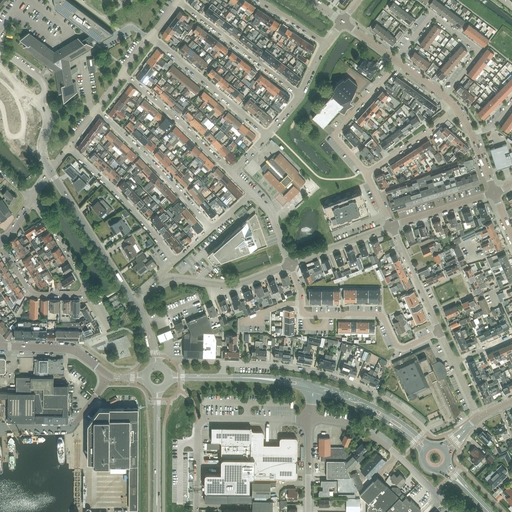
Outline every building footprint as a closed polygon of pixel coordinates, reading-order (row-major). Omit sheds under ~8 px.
[(86,41),(88,42),(95,38),(99,42),(113,33),(68,0),(53,0),(55,8),(58,11),(90,35),(81,40),(84,42),(86,41)] [(197,0),(198,0),(197,0),(187,0),(198,8),(199,6),(197,4),(199,1),(197,0)] [(250,3),(245,0),(244,0),(241,5),(246,9),(250,3)] [(388,7),(394,11),(398,6),(394,2),(395,0),(390,0),(388,2),(391,4),(388,7)] [(431,0),(429,4),(434,8),(439,2),(436,0),(431,0)] [(434,8),(439,12),(444,6),(439,2),(434,8)] [(209,7),(204,12),(209,16),(214,11),(216,7),(212,3),(209,7)] [(250,3),(246,9),(245,11),(250,14),(252,12),(255,6),(250,3)] [(444,6),(439,12),(444,16),(449,9),(450,8),(445,4),(444,6)] [(401,8),(398,5),(398,6),(394,11),(399,15),(403,9),(404,8),(402,6),(401,8)] [(214,11),(209,16),(215,20),(219,15),(221,13),(222,11),(218,9),(216,7),(214,11)] [(256,17),(253,23),(255,24),(263,12),(258,8),(253,15),(256,17)] [(403,9),(399,15),(404,19),(408,14),(403,9)] [(449,9),(444,16),(449,20),(454,13),(449,9)] [(222,17),(219,15),(215,20),(221,25),(231,12),(228,10),(222,17)] [(177,13),(176,15),(177,15),(176,16),(182,20),(184,18),(187,20),(189,18),(186,16),(180,11),(178,13),(177,13)] [(226,29),(227,29),(231,24),(228,22),(234,14),(231,12),(225,19),(221,25),(223,27),(223,28),(225,30),(226,29)] [(263,12),(255,24),(257,26),(261,20),(264,22),(268,15),(263,12)] [(454,13),(449,20),(454,24),(459,17),(454,13)] [(413,17),(408,14),(404,19),(409,23),(413,17)] [(263,29),(263,30),(266,31),(274,19),(268,15),(264,22),(267,24),(265,27),(263,29)] [(173,20),(172,21),(179,25),(181,23),(185,26),(187,24),(182,20),(176,16),(174,18),(174,17),(172,20),(173,20)] [(459,17),(454,24),(459,28),(464,21),(459,17)] [(233,21),(231,24),(227,29),(232,34),(236,28),(238,26),(242,20),(240,18),(236,24),(233,21)] [(274,19),(266,31),(268,33),(272,27),(275,29),(279,23),(274,19)] [(170,23),(169,25),(179,33),(180,34),(182,32),(181,31),(179,30),(179,29),(177,28),(179,25),(172,21),(171,21),(170,23)] [(372,29),(377,33),(381,27),(376,23),(372,29)] [(281,38),(287,28),(282,24),(277,31),(281,33),(279,36),(281,38)] [(437,34),(439,35),(440,33),(439,32),(441,29),(435,24),(431,29),(437,34)] [(468,24),(463,31),(469,34),(473,28),(468,24)] [(179,33),(169,25),(165,30),(171,35),(173,32),(178,36),(179,33)] [(194,40),(202,29),(198,25),(193,32),(195,34),(192,38),(194,40)] [(381,27),(377,33),(382,37),(386,31),(381,27)] [(236,28),(232,34),(237,38),(242,31),(239,29),(238,29),(236,28)] [(287,28),(281,38),(279,40),(281,42),(283,39),(285,36),(288,38),(292,31),(287,28)] [(473,28),(469,34),(474,38),(478,32),(473,28)] [(202,29),(194,40),(196,41),(198,39),(199,39),(201,36),(203,38),(207,33),(202,29)] [(427,34),(434,39),(434,38),(437,34),(431,29),(427,34)] [(171,35),(165,30),(161,35),(172,43),(173,41),(169,38),(171,35)] [(394,37),(391,35),(387,41),(392,45),(396,39),(397,40),(403,33),(400,30),(394,37)] [(292,31),(288,38),(291,40),(287,45),(289,47),(298,35),(292,31)] [(382,37),(387,41),(391,35),(386,31),(382,37)] [(244,44),(251,35),(252,34),(249,32),(246,37),(243,35),(239,40),(240,40),(239,41),(242,43),(242,42),(244,44)] [(474,38),(479,42),(484,36),(478,32),(474,38)] [(20,38),(26,42),(28,44),(23,47),(53,68),(56,71),(56,74),(57,77),(59,94),(63,91),(64,100),(77,92),(75,82),(72,82),(72,81),(69,63),(69,60),(93,46),(88,42),(86,41),(84,42),(81,40),(78,38),(60,48),(54,52),(51,49),(29,33),(20,38)] [(207,33),(203,38),(206,40),(202,46),(204,47),(212,36),(207,33)] [(434,39),(427,34),(423,39),(430,44),(434,39)] [(251,35),(244,44),(249,47),(253,43),(250,41),(253,37),(251,35)] [(298,35),(289,47),(292,49),(295,43),(299,45),(303,38),(298,35)] [(212,36),(204,47),(203,48),(206,50),(211,44),(213,46),(218,40),(212,36)] [(484,36),(479,42),(484,46),(489,40),(484,36)] [(297,54),(295,57),(298,58),(300,54),(308,42),(303,38),(299,45),(297,48),(300,50),(298,53),(297,54)] [(261,43),(254,51),(256,53),(256,54),(259,56),(263,50),(261,48),(267,41),(264,39),(262,41),(261,43)] [(419,44),(428,50),(430,48),(428,46),(430,44),(423,39),(419,44)] [(183,46),(179,50),(184,54),(190,47),(193,44),(194,42),(192,40),(188,46),(185,43),(184,45),(183,46)] [(216,48),(212,53),(212,54),(214,55),(223,44),(218,40),(213,46),(216,48)] [(250,48),(249,48),(252,50),(252,49),(254,51),(261,43),(258,41),(256,45),(253,43),(249,47),(250,48)] [(300,54),(298,58),(305,62),(307,59),(302,56),(306,50),(310,52),(314,46),(308,42),(300,54)] [(214,55),(216,57),(218,54),(219,54),(221,52),(224,54),(225,55),(228,51),(227,50),(228,48),(223,44),(214,55)] [(461,46),(457,50),(463,55),(467,51),(461,46)] [(190,47),(184,54),(188,58),(194,51),(190,48),(190,47)] [(265,49),(260,56),(266,60),(271,54),(272,51),(270,50),(270,51),(266,48),(265,49)] [(266,60),(271,64),(276,58),(278,55),(275,53),(278,50),(277,49),(275,48),(272,51),(271,54),(266,60)] [(487,48),(483,54),(490,58),(494,53),(487,48)] [(157,49),(152,56),(164,65),(166,62),(160,58),(163,53),(157,49)] [(453,55),(458,60),(459,60),(463,56),(463,55),(457,50),(453,55)] [(199,55),(194,51),(188,58),(193,62),(199,55)] [(230,58),(225,63),(226,64),(229,66),(231,63),(237,55),(235,53),(233,51),(233,52),(232,51),(228,56),(230,58)] [(410,58),(415,62),(420,55),(419,55),(420,54),(418,52),(417,53),(414,51),(410,58)] [(203,59),(198,66),(202,70),(208,63),(206,62),(209,58),(211,56),(208,54),(203,59)] [(490,58),(483,54),(479,59),(486,63),(490,58)] [(203,59),(199,55),(193,62),(198,66),(203,59)] [(237,55),(231,63),(234,65),(232,67),(234,69),(242,59),(240,58),(241,57),(238,55),(237,55)] [(271,64),(276,68),(285,57),(284,55),(283,55),(281,58),(281,57),(279,60),(276,58),(271,64)] [(420,55),(415,61),(420,65),(425,59),(420,55)] [(449,60),(448,60),(454,65),(458,60),(453,55),(449,60)] [(147,63),(153,68),(156,63),(158,64),(162,67),(164,65),(152,56),(149,60),(148,59),(146,62),(147,63)] [(285,57),(276,68),(281,72),(286,66),(284,64),(286,60),(288,58),(287,58),(285,57)] [(89,72),(95,71),(94,61),(94,58),(91,58),(87,59),(89,72)] [(365,58),(359,67),(363,70),(362,71),(363,71),(367,74),(366,75),(370,78),(376,70),(373,68),(375,65),(376,64),(373,61),(372,63),(365,58)] [(247,63),(242,59),(234,69),(235,70),(236,70),(238,68),(239,69),(241,66),(243,68),(247,63)] [(430,63),(425,59),(420,65),(425,69),(430,63)] [(479,59),(476,63),(482,68),(486,63),(479,59)] [(444,64),(450,70),(450,69),(454,65),(448,60),(444,64)] [(144,66),(141,70),(150,77),(155,70),(153,68),(147,63),(146,62),(143,66),(144,66)] [(247,63),(243,68),(246,70),(244,72),(244,73),(242,75),(244,77),(252,67),(247,63)] [(287,76),(294,67),(288,63),(286,66),(281,72),(287,76)] [(482,68),(476,63),(472,69),(478,73),(482,68)] [(298,66),(296,64),(294,67),(287,76),(292,80),(293,79),(297,83),(301,77),(297,74),(296,74),(299,70),(297,69),(298,66)] [(442,79),(446,74),(440,69),(435,64),(433,66),(438,71),(436,74),(439,77),(438,78),(440,80),(441,79),(442,79)] [(444,64),(440,69),(446,74),(450,70),(444,64)] [(172,65),(167,71),(173,75),(172,77),(173,78),(179,71),(172,65)] [(207,73),(212,77),(220,68),(219,66),(215,71),(212,68),(207,73)] [(252,67),(244,77),(246,78),(248,75),(251,78),(257,71),(252,67)] [(212,77),(217,82),(222,76),(219,74),(221,73),(220,72),(222,69),(220,68),(212,77)] [(468,74),(467,75),(473,80),(475,78),(477,79),(480,75),(478,74),(478,73),(472,69),(468,74)] [(150,77),(141,70),(136,78),(142,82),(145,84),(150,77)] [(177,79),(182,83),(186,77),(179,71),(173,78),(175,80),(176,81),(177,79)] [(217,82),(221,85),(230,76),(228,74),(224,78),(222,76),(217,82)] [(233,76),(231,74),(230,76),(221,85),(225,89),(230,83),(228,82),(233,76)] [(257,89),(266,78),(260,74),(256,80),(259,82),(257,85),(255,87),(257,89)] [(393,91),(401,80),(399,78),(399,77),(397,76),(396,76),(393,81),(395,83),(392,87),(388,83),(386,86),(388,87),(393,91)] [(194,83),(186,77),(182,83),(189,88),(194,83)] [(334,91),(332,95),(312,117),(323,127),(324,128),(326,125),(326,124),(338,111),(344,114),(355,92),(354,92),(357,85),(348,77),(344,80),(343,79),(336,83),(333,90),(334,91)] [(257,89),(255,92),(257,94),(263,86),(266,88),(270,81),(266,78),(257,89)] [(460,85),(455,91),(460,95),(465,89),(470,84),(472,81),(470,79),(468,82),(468,81),(463,87),(460,85)] [(391,93),(391,94),(395,96),(398,91),(398,90),(400,87),(403,88),(406,84),(401,80),(393,91),(391,93)] [(225,89),(230,93),(238,83),(236,81),(233,86),(230,83),(225,89)] [(266,92),(264,95),(265,95),(267,96),(275,85),(270,81),(266,88),(268,89),(266,92),(267,92),(266,92)] [(159,95),(169,83),(167,82),(163,87),(162,88),(157,84),(152,89),(159,95)] [(465,89),(460,95),(464,99),(471,91),(474,88),(474,89),(477,85),(474,82),(469,88),(470,89),(467,91),(465,89)] [(169,83),(159,95),(166,101),(170,96),(165,91),(167,90),(168,91),(172,86),(169,83)] [(194,83),(189,88),(196,94),(201,89),(194,83)] [(230,93),(235,97),(239,91),(237,89),(240,85),(238,83),(230,93)] [(403,88),(402,90),(402,91),(403,94),(402,96),(404,97),(404,98),(405,97),(406,95),(412,87),(406,84),(403,88)] [(130,85),(125,92),(131,97),(132,98),(134,96),(132,95),(136,89),(130,85)] [(266,97),(264,100),(266,101),(268,98),(269,98),(269,97),(271,95),(273,97),(275,95),(280,89),(275,85),(267,96),(266,97)] [(504,86),(500,90),(506,96),(510,91),(504,86)] [(243,87),(239,91),(235,97),(239,101),(244,95),(242,93),(245,89),(243,87)] [(414,89),(412,87),(406,95),(408,97),(410,94),(413,96),(417,91),(416,91),(417,90),(415,88),(414,89)] [(276,99),(274,101),(277,103),(277,102),(280,99),(285,92),(280,89),(275,95),(277,97),(276,99)] [(498,92),(495,95),(501,100),(506,96),(500,90),(498,92)] [(201,106),(202,107),(204,105),(206,103),(211,97),(204,91),(199,97),(204,102),(201,106)] [(383,91),(378,96),(389,105),(391,103),(386,99),(388,96),(383,91)] [(417,92),(417,91),(413,96),(416,98),(414,101),(416,102),(422,95),(419,93),(420,92),(418,91),(417,92)] [(476,96),(471,91),(464,99),(469,104),(476,96)] [(125,92),(119,99),(125,104),(128,100),(130,102),(131,101),(132,102),(134,99),(132,98),(131,97),(125,92)] [(277,103),(276,104),(280,107),(284,102),(285,102),(290,96),(285,92),(280,99),(277,102),(277,103)] [(181,97),(173,107),(177,111),(178,113),(179,112),(180,113),(184,107),(181,105),(186,99),(182,95),(180,97),(181,97)] [(422,95),(416,102),(421,106),(423,103),(427,99),(426,98),(427,98),(425,96),(424,97),(422,95)] [(501,100),(495,95),(491,99),(497,105),(501,100)] [(176,100),(170,96),(166,101),(173,107),(181,97),(180,97),(179,96),(176,100)] [(378,96),(374,101),(382,108),(384,105),(387,108),(389,106),(389,105),(378,96)] [(204,105),(202,107),(203,107),(204,108),(204,109),(205,109),(206,107),(208,105),(209,106),(212,109),(217,103),(211,97),(206,103),(204,105)] [(254,102),(254,103),(255,101),(251,98),(250,98),(248,100),(246,102),(244,105),(248,109),(254,102)] [(125,104),(119,99),(114,107),(120,111),(122,112),(124,114),(126,112),(122,108),(125,104)] [(427,99),(423,103),(426,106),(424,109),(426,110),(432,102),(427,99)] [(486,104),(492,109),(497,105),(491,99),(486,104)] [(147,111),(151,106),(144,100),(140,105),(144,109),(143,111),(144,112),(145,113),(147,111)] [(379,106),(374,101),(373,101),(373,100),(370,103),(371,103),(369,105),(375,110),(379,106)] [(260,104),(259,106),(253,113),(257,117),(263,110),(261,109),(261,107),(265,103),(263,101),(262,103),(261,104),(260,104)] [(254,102),(248,109),(253,113),(259,106),(254,103),(254,102)] [(432,102),(427,109),(422,115),(428,119),(434,111),(437,106),(437,105),(435,103),(435,104),(432,102)] [(209,114),(207,116),(209,118),(211,116),(213,114),(215,111),(219,115),(220,115),(225,109),(218,103),(217,103),(212,109),(211,111),(209,113),(209,114)] [(488,114),(482,108),(477,103),(474,105),(480,110),(478,113),(480,115),(479,116),(482,119),(483,118),(488,114)] [(276,104),(273,107),(279,113),(282,109),(280,107),(276,104)] [(486,104),(482,108),(488,114),(492,109),(486,104)] [(375,110),(369,105),(365,110),(371,115),(375,110)] [(149,113),(153,117),(158,112),(151,106),(147,111),(145,113),(143,115),(142,117),(140,119),(142,120),(149,113)] [(125,115),(124,114),(122,112),(120,111),(114,107),(109,114),(115,118),(116,118),(117,116),(117,114),(122,118),(125,115)] [(263,110),(257,117),(262,121),(271,110),(272,109),(270,107),(266,112),(263,110)] [(271,110),(262,121),(267,125),(269,122),(270,123),(273,120),(271,119),(272,118),(270,116),(271,114),(274,110),(272,109),(271,110)] [(198,113),(196,111),(194,114),(194,113),(192,115),(188,110),(183,115),(189,122),(198,113)] [(362,113),(361,115),(372,125),(374,123),(368,118),(371,115),(365,110),(365,111),(364,110),(362,112),(362,113)] [(200,111),(198,113),(189,122),(196,128),(201,123),(197,119),(202,113),(200,111)] [(410,121),(414,126),(420,122),(412,111),(409,113),(413,117),(412,118),(413,118),(410,121)] [(158,112),(153,117),(156,119),(155,120),(157,122),(158,123),(156,125),(157,127),(165,118),(158,112)] [(226,120),(220,128),(223,131),(230,124),(235,118),(228,112),(223,118),(226,120)] [(372,125),(361,115),(359,117),(358,116),(356,119),(357,119),(356,120),(362,125),(364,122),(370,127),(372,126),(372,125)] [(399,116),(396,118),(402,125),(399,127),(400,128),(405,134),(408,132),(407,131),(409,130),(401,118),(399,116)] [(165,117),(165,118),(157,127),(155,129),(153,132),(156,135),(162,127),(166,131),(167,129),(167,130),(169,127),(170,127),(172,125),(172,124),(172,123),(172,122),(170,121),(165,117)] [(206,117),(201,123),(196,128),(202,134),(207,129),(203,125),(208,119),(206,117)] [(402,117),(401,118),(409,130),(411,128),(412,129),(414,127),(414,126),(410,121),(407,123),(406,122),(406,121),(404,117),(402,117)] [(97,121),(96,123),(106,131),(108,128),(107,127),(106,126),(106,127),(103,125),(105,122),(99,118),(99,119),(98,118),(97,120),(97,121)] [(230,124),(223,131),(224,131),(226,133),(230,129),(233,126),(237,130),(242,124),(235,118),(230,124)] [(130,121),(124,127),(131,133),(140,124),(141,123),(139,120),(134,125),(130,121)] [(511,126),(505,122),(501,127),(507,132),(511,126)] [(106,131),(96,123),(92,128),(98,132),(100,129),(105,133),(106,131)] [(359,131),(361,129),(355,123),(353,125),(356,128),(353,131),(350,129),(346,133),(345,132),(343,134),(346,138),(347,137),(349,140),(359,131)] [(140,124),(131,133),(138,139),(143,134),(139,130),(140,128),(139,128),(141,125),(140,124)] [(242,124),(237,130),(241,133),(235,141),(237,143),(240,140),(249,130),(242,124)] [(393,124),(391,126),(399,137),(404,133),(400,128),(397,130),(395,127),(393,124)] [(399,137),(391,126),(390,125),(388,127),(390,130),(391,130),(393,133),(390,135),(394,141),(399,137)] [(168,139),(172,143),(182,133),(175,127),(167,135),(169,138),(168,139)] [(433,137),(430,139),(433,144),(435,147),(435,148),(438,145),(441,142),(443,139),(446,136),(450,131),(446,127),(444,129),(441,127),(439,129),(435,133),(433,135),(436,137),(435,138),(436,138),(437,139),(437,140),(438,139),(438,140),(436,142),(435,142),(434,140),(433,137)] [(90,130),(88,133),(99,140),(101,138),(96,134),(98,132),(92,128),(91,128),(89,130),(90,130)] [(359,131),(349,140),(352,143),(351,143),(355,147),(358,144),(357,143),(360,140),(358,137),(362,133),(364,131),(361,129),(359,131)] [(212,144),(223,132),(220,130),(214,136),(213,135),(213,134),(212,132),(210,132),(205,137),(212,144)] [(256,136),(249,130),(240,140),(242,141),(244,139),(246,137),(251,142),(256,136)] [(110,131),(105,137),(109,141),(111,143),(116,137),(110,131)] [(389,145),(381,133),(379,131),(377,132),(379,135),(378,135),(383,141),(380,143),(384,148),(385,149),(388,147),(387,146),(389,145)] [(444,144),(445,146),(455,135),(450,131),(446,136),(448,138),(445,142),(446,142),(444,144)] [(225,134),(223,132),(212,144),(218,150),(223,145),(219,141),(225,134)] [(381,133),(389,145),(391,143),(392,144),(395,142),(394,141),(390,135),(388,133),(386,135),(383,132),(381,133)] [(88,133),(85,137),(90,141),(92,139),(97,143),(99,140),(88,133)] [(143,134),(138,139),(144,145),(153,136),(154,135),(151,133),(147,137),(143,134)] [(182,133),(172,143),(174,145),(179,140),(183,144),(188,139),(182,133)] [(363,142),(370,136),(367,134),(361,139),(363,142)] [(455,135),(445,146),(447,148),(449,145),(450,146),(453,142),(455,144),(460,139),(458,136),(457,137),(455,135)] [(155,137),(153,136),(144,145),(151,151),(156,146),(151,141),(155,137)] [(85,137),(81,142),(90,149),(91,147),(88,144),(90,141),(85,137)] [(111,143),(106,149),(107,150),(112,146),(113,144),(114,145),(118,149),(123,143),(117,137),(116,137),(111,143)] [(188,139),(183,144),(188,149),(186,151),(187,151),(185,153),(184,153),(181,157),(182,158),(186,154),(190,151),(195,146),(188,139)] [(460,139),(455,144),(457,146),(454,149),(455,150),(453,153),(454,154),(464,143),(462,142),(463,141),(460,139)] [(428,140),(422,144),(426,150),(429,148),(431,152),(433,154),(436,152),(428,140)] [(223,145),(218,150),(224,156),(229,151),(237,144),(234,142),(233,141),(226,148),(223,145)] [(90,149),(81,142),(78,147),(83,151),(85,149),(90,152),(92,150),(91,150),(90,149)] [(123,143),(118,149),(122,153),(121,154),(121,155),(119,157),(120,157),(121,159),(130,149),(123,143)] [(469,148),(464,143),(454,154),(456,156),(458,153),(459,154),(462,151),(464,153),(467,149),(468,150),(469,149),(469,148)] [(374,146),(371,149),(373,151),(374,150),(380,158),(378,159),(375,156),(374,157),(373,158),(376,162),(377,162),(383,158),(379,153),(382,150),(377,144),(374,146)] [(422,144),(417,148),(424,159),(427,158),(425,155),(422,152),(426,150),(422,144)] [(490,149),(496,170),(511,165),(511,161),(511,157),(509,152),(506,144),(490,149)] [(190,151),(186,154),(188,156),(191,152),(196,157),(201,152),(195,146),(190,151)] [(363,156),(369,150),(365,146),(359,151),(363,156)] [(103,152),(105,150),(104,148),(99,153),(99,152),(97,154),(95,152),(89,157),(90,158),(89,158),(91,160),(92,159),(94,162),(103,152)] [(417,148),(411,151),(415,157),(418,155),(421,161),(424,159),(417,148)] [(121,159),(118,162),(121,164),(127,157),(129,159),(128,159),(128,160),(130,161),(131,161),(136,156),(130,149),(121,159)] [(160,161),(169,152),(170,151),(168,149),(164,154),(159,149),(154,154),(160,161)] [(369,150),(363,156),(368,161),(374,155),(372,153),(373,152),(371,149),(369,150)] [(107,152),(105,150),(103,152),(94,162),(98,166),(104,160),(101,158),(107,152)] [(229,151),(224,156),(231,163),(236,158),(229,151)] [(414,167),(417,166),(413,159),(415,157),(411,151),(406,154),(414,166),(414,167)] [(169,152),(160,161),(166,167),(172,162),(167,157),(171,154),(171,153),(169,152)] [(196,157),(194,159),(195,159),(198,162),(196,165),(199,167),(208,158),(201,152),(196,157)] [(442,159),(438,152),(434,155),(438,162),(442,159)] [(262,175),(279,193),(280,192),(284,195),(283,196),(289,202),(300,191),(298,189),(305,181),(298,174),(299,172),(280,153),(274,158),(273,157),(269,161),(268,160),(267,161),(266,162),(267,162),(261,168),(265,173),(262,175)] [(403,155),(400,157),(405,165),(408,163),(411,168),(414,166),(406,154),(404,156),(403,155)] [(398,160),(396,161),(401,170),(403,173),(406,172),(404,169),(407,167),(405,165),(400,157),(397,159),(398,160)] [(132,174),(134,176),(139,172),(146,165),(140,158),(134,163),(137,166),(135,168),(136,170),(132,174)] [(208,158),(199,167),(201,169),(203,167),(207,171),(214,165),(208,158)] [(106,162),(104,160),(98,166),(103,170),(112,160),(110,159),(108,161),(107,161),(106,162)] [(112,160),(103,170),(107,174),(112,168),(114,167),(111,164),(115,160),(113,159),(112,160)] [(465,166),(459,168),(461,172),(475,168),(472,159),(463,162),(465,166)] [(393,162),(389,164),(391,168),(392,168),(394,171),(397,169),(399,172),(401,170),(396,161),(393,163),(393,162)] [(172,162),(166,167),(173,174),(182,165),(180,163),(178,166),(178,165),(176,167),(172,162)] [(182,165),(173,174),(179,180),(184,175),(180,171),(186,166),(183,164),(182,165)] [(459,168),(458,164),(451,166),(455,178),(462,175),(461,172),(459,168)] [(139,172),(134,176),(133,177),(135,180),(139,176),(138,175),(142,172),(147,177),(152,171),(146,165),(139,172)] [(70,166),(63,170),(73,179),(74,178),(76,180),(73,183),(76,186),(75,187),(79,190),(78,191),(78,192),(83,186),(86,183),(90,179),(84,173),(81,176),(70,166)] [(378,175),(375,176),(376,178),(375,179),(377,181),(378,182),(385,179),(394,174),(389,166),(386,168),(389,173),(384,176),(382,172),(377,174),(378,175)] [(459,189),(455,178),(451,166),(440,170),(447,193),(459,189)] [(112,168),(107,174),(111,178),(121,168),(119,167),(115,171),(112,168)] [(121,168),(111,178),(116,182),(117,181),(118,182),(120,180),(119,179),(121,177),(119,175),(124,170),(122,167),(121,168)] [(218,179),(224,174),(217,168),(212,173),(218,179)] [(479,183),(475,168),(461,172),(462,175),(465,187),(479,183)] [(440,170),(430,174),(437,196),(447,193),(440,170)] [(152,171),(147,177),(150,181),(143,188),(145,190),(146,190),(158,178),(152,171)] [(184,175),(179,180),(185,187),(191,182),(190,182),(188,179),(190,177),(188,175),(190,173),(188,171),(187,172),(187,173),(184,175)] [(224,174),(218,179),(217,181),(215,183),(214,184),(216,186),(220,182),(225,186),(230,181),(224,174)] [(437,196),(430,174),(416,179),(423,200),(437,196)] [(465,187),(462,175),(455,178),(459,189),(465,187)] [(158,178),(148,189),(150,191),(153,188),(155,186),(158,188),(159,190),(165,185),(158,178)] [(122,179),(119,183),(120,184),(119,185),(123,190),(133,181),(131,179),(130,180),(128,181),(126,183),(122,179)] [(385,179),(378,182),(381,188),(383,187),(384,188),(389,186),(385,179)] [(411,181),(412,183),(407,184),(413,203),(423,200),(416,179),(411,181)] [(133,181),(123,190),(127,194),(132,189),(130,187),(132,186),(132,185),(134,183),(133,181)] [(230,181),(225,186),(228,190),(219,198),(222,201),(236,187),(230,181)] [(194,197),(206,187),(203,184),(201,186),(202,187),(200,188),(197,190),(193,185),(188,190),(194,197)] [(407,184),(400,187),(406,205),(413,203),(407,184)] [(171,191),(165,185),(159,190),(165,196),(171,191)] [(134,191),(132,189),(127,194),(131,198),(142,189),(140,187),(137,190),(136,189),(134,191)] [(208,189),(206,187),(194,197),(199,204),(205,199),(201,194),(205,190),(206,191),(208,189)] [(243,194),(236,187),(222,201),(226,205),(230,201),(228,200),(232,196),(231,196),(233,194),(237,199),(243,194)] [(406,205),(400,187),(386,191),(392,210),(406,205)] [(4,199),(7,201),(7,202),(12,205),(16,196),(11,193),(7,189),(2,194),(5,197),(4,199)] [(142,189),(131,198),(135,203),(140,198),(138,196),(140,194),(143,190),(142,189)] [(171,191),(165,196),(160,201),(161,203),(162,204),(167,199),(172,203),(177,198),(171,191)] [(365,201),(361,192),(360,192),(360,193),(357,195),(357,193),(351,195),(352,197),(348,198),(348,197),(337,201),(338,202),(334,203),(334,202),(328,204),(329,205),(325,207),(325,205),(324,206),(324,207),(323,207),(324,210),(325,210),(327,215),(328,215),(329,217),(328,218),(330,223),(329,223),(330,226),(331,226),(332,227),(333,227),(332,226),(336,224),(336,226),(342,224),(341,222),(345,221),(345,222),(349,221),(352,219),(352,220),(356,218),(355,217),(359,216),(359,217),(365,215),(364,214),(368,213),(368,214),(369,213),(366,204),(365,204),(364,203),(364,202),(365,201)] [(282,195),(276,200),(283,208),(288,202),(282,195)] [(140,198),(135,203),(139,207),(149,198),(147,196),(142,200),(140,198)] [(150,197),(149,198),(139,207),(143,212),(149,207),(148,207),(147,205),(149,203),(148,203),(152,199),(150,197)] [(205,199),(199,204),(205,211),(219,199),(217,197),(209,204),(205,199)] [(0,222),(12,214),(1,199),(0,200),(0,222)] [(101,200),(99,202),(98,201),(93,207),(101,215),(105,212),(107,214),(112,209),(108,205),(103,200),(101,200)] [(178,200),(169,208),(173,212),(175,210),(182,204),(179,200),(179,201),(178,200)] [(149,207),(143,212),(148,216),(152,212),(153,211),(150,209),(156,203),(154,201),(148,207),(149,207)] [(216,202),(205,211),(211,218),(212,218),(213,216),(217,213),(213,209),(213,208),(218,204),(216,202)] [(182,204),(175,210),(178,214),(185,207),(182,204)] [(176,216),(174,217),(176,219),(181,216),(182,215),(183,216),(186,219),(191,214),(186,208),(185,207),(178,214),(176,216)] [(480,218),(477,219),(479,224),(482,223),(491,220),(489,217),(485,219),(484,215),(487,214),(485,207),(478,209),(481,216),(480,216),(480,218)] [(474,223),(470,211),(463,213),(467,225),(474,223)] [(154,224),(166,215),(164,212),(158,217),(156,214),(150,219),(154,224)] [(207,254),(216,264),(267,245),(255,213),(241,225),(207,254)] [(166,214),(166,215),(154,224),(158,229),(164,224),(162,222),(169,217),(166,214)] [(191,214),(186,219),(189,223),(183,228),(185,231),(197,221),(191,214)] [(449,219),(448,219),(449,221),(451,226),(454,225),(456,230),(459,230),(461,235),(463,234),(464,234),(460,222),(457,223),(455,216),(448,218),(449,219)] [(129,231),(124,222),(122,219),(110,226),(114,232),(121,228),(124,234),(129,231)] [(36,234),(46,228),(42,221),(24,232),(26,236),(34,231),(36,234)] [(197,221),(185,231),(188,233),(191,238),(193,236),(190,232),(193,229),(197,233),(203,228),(197,221)] [(449,234),(446,227),(442,228),(440,221),(433,223),(436,231),(439,230),(441,234),(445,233),(445,235),(449,234)] [(166,222),(164,224),(158,229),(162,233),(172,225),(172,224),(171,223),(171,222),(168,224),(166,222)] [(482,230),(479,231),(480,232),(481,234),(494,228),(492,222),(485,224),(487,228),(482,230)] [(172,225),(162,233),(166,238),(172,233),(174,231),(172,229),(174,227),(172,225)] [(422,226),(418,227),(419,228),(418,228),(421,235),(425,234),(426,235),(428,236),(429,235),(430,238),(433,238),(433,237),(432,233),(429,234),(429,233),(427,229),(426,230),(425,226),(422,226)] [(494,228),(481,234),(482,236),(482,237),(485,236),(484,235),(489,234),(491,237),(497,234),(494,228)] [(463,242),(476,235),(474,229),(464,234),(461,235),(460,236),(463,242)] [(415,240),(412,230),(405,232),(407,239),(411,238),(411,241),(415,240)] [(165,239),(166,239),(166,240),(167,240),(167,241),(168,241),(170,243),(181,233),(179,231),(174,235),(173,234),(172,233),(166,238),(165,238),(165,239)] [(181,233),(170,243),(173,247),(179,242),(177,240),(182,236),(185,233),(183,231),(181,233)] [(52,238),(49,232),(42,237),(41,236),(38,238),(40,242),(44,240),(45,242),(52,238)] [(481,245),(482,248),(486,247),(500,241),(497,234),(491,237),(488,238),(490,242),(481,245)] [(23,240),(27,238),(25,236),(23,238),(22,237),(19,239),(17,236),(10,241),(13,246),(22,241),(24,240),(23,240)] [(128,245),(123,248),(129,257),(137,252),(136,252),(132,245),(135,243),(136,243),(131,236),(124,240),(126,243),(128,242),(129,244),(128,245)] [(179,242),(173,247),(177,252),(183,247),(181,245),(187,240),(189,242),(191,240),(187,236),(185,238),(184,238),(179,242)] [(52,238),(45,242),(47,245),(44,247),(45,250),(56,243),(52,238)] [(375,254),(378,253),(377,249),(381,248),(378,240),(371,243),(375,254)] [(22,241),(13,246),(16,252),(23,247),(22,244),(24,243),(22,241)] [(500,241),(486,247),(487,250),(493,247),(496,250),(497,252),(502,250),(502,248),(502,247),(500,241)] [(435,242),(433,243),(428,245),(429,246),(422,250),(424,256),(432,252),(430,248),(434,246),(436,245),(435,242)] [(459,263),(462,268),(468,265),(465,260),(463,255),(461,249),(458,244),(452,247),(454,251),(454,252),(457,257),(459,263)] [(362,255),(365,254),(366,257),(369,256),(365,245),(359,247),(362,255)] [(23,247),(16,252),(20,257),(30,251),(28,249),(27,249),(25,246),(23,247)] [(55,258),(62,253),(59,248),(52,252),(51,250),(46,253),(49,257),(53,254),(55,258)] [(357,260),(353,249),(347,252),(350,260),(347,261),(348,264),(356,261),(359,270),(363,268),(360,259),(357,260)] [(387,254),(385,255),(388,263),(391,262),(398,258),(396,253),(393,254),(392,251),(387,254)] [(62,253),(55,258),(57,261),(53,263),(55,266),(59,264),(63,262),(62,261),(65,259),(62,253)] [(157,265),(151,259),(147,262),(146,260),(147,259),(143,253),(137,258),(139,262),(134,266),(141,274),(144,270),(145,271),(151,267),(151,268),(154,265),(155,267),(157,265)] [(345,264),(341,254),(334,256),(338,267),(345,264)] [(438,254),(433,256),(436,263),(441,261),(441,260),(438,254)] [(499,260),(493,263),(494,266),(508,260),(506,254),(502,255),(498,257),(499,260)] [(31,255),(22,260),(25,266),(33,261),(31,258),(32,257),(32,256),(31,255)] [(457,257),(449,261),(451,267),(454,272),(459,270),(459,269),(461,268),(457,257)] [(388,263),(387,263),(387,264),(388,266),(391,265),(392,268),(401,264),(398,258),(391,262),(388,263)] [(322,261),(323,265),(322,265),(325,273),(328,272),(327,268),(331,266),(328,259),(322,261)] [(494,266),(491,267),(492,270),(498,267),(499,267),(502,266),(503,269),(511,266),(508,260),(494,266)] [(35,264),(33,261),(25,266),(29,271),(39,265),(38,265),(37,263),(35,264)] [(447,265),(444,266),(445,269),(448,275),(454,272),(451,267),(449,261),(445,263),(447,265)] [(473,266),(476,272),(479,271),(478,268),(482,266),(481,262),(473,266)] [(40,264),(38,265),(39,265),(29,271),(32,276),(39,272),(37,269),(41,266),(42,267),(44,266),(42,263),(40,264)] [(72,269),(68,263),(62,268),(61,266),(58,268),(60,271),(63,270),(65,273),(72,269)] [(401,264),(392,268),(390,269),(391,271),(394,270),(396,273),(403,269),(401,264)] [(438,269),(435,270),(439,279),(440,280),(442,279),(442,278),(444,277),(439,266),(437,267),(438,269)] [(499,278),(503,276),(511,272),(511,268),(511,266),(503,269),(505,272),(502,274),(498,276),(499,278)] [(304,276),(316,271),(314,268),(313,269),(312,268),(308,269),(307,267),(301,269),(304,276)] [(467,276),(473,273),(471,267),(464,270),(465,270),(464,271),(465,274),(466,273),(467,276)] [(433,282),(439,279),(435,270),(434,268),(431,269),(433,272),(430,273),(433,282)] [(11,275),(7,269),(0,274),(0,276),(2,280),(5,278),(11,275)] [(403,269),(396,273),(392,274),(390,275),(392,277),(394,276),(394,277),(397,276),(398,278),(406,274),(403,269)] [(316,271),(304,276),(306,283),(316,279),(314,276),(317,274),(316,271)] [(41,275),(39,272),(32,276),(35,282),(45,276),(46,275),(45,272),(41,275)] [(473,273),(467,276),(466,277),(468,280),(469,279),(470,282),(476,279),(483,275),(482,272),(474,276),(473,273)] [(511,279),(511,272),(503,276),(504,279),(504,280),(507,278),(509,281),(511,279)] [(49,273),(46,275),(45,276),(35,282),(39,287),(43,285),(44,286),(47,284),(44,280),(48,278),(49,278),(51,277),(49,273)] [(428,284),(433,282),(430,273),(424,276),(426,279),(425,279),(428,284)] [(290,282),(287,274),(284,276),(283,275),(282,276),(282,277),(281,277),(285,288),(289,287),(287,283),(290,282)] [(406,274),(398,278),(395,279),(396,282),(399,280),(401,283),(408,280),(406,274)] [(2,280),(5,285),(6,285),(8,284),(8,283),(14,280),(11,275),(5,278),(2,280)] [(75,280),(72,275),(64,279),(63,278),(62,278),(59,280),(60,281),(58,282),(55,282),(55,287),(60,287),(63,285),(64,286),(75,280)] [(268,282),(270,286),(269,287),(271,294),(279,291),(280,294),(283,293),(280,285),(277,286),(275,279),(268,282)] [(476,279),(470,282),(469,282),(470,285),(471,285),(472,287),(485,282),(483,279),(477,282),(476,279)] [(8,284),(6,285),(9,290),(10,289),(11,288),(17,285),(14,280),(8,283),(8,284)] [(402,289),(411,285),(408,280),(401,283),(396,285),(397,288),(400,287),(402,289)] [(485,282),(472,287),(472,288),(473,291),(474,291),(475,293),(478,292),(479,295),(482,293),(482,294),(484,293),(481,288),(486,285),(485,282)] [(17,285),(11,288),(10,289),(12,291),(8,293),(10,296),(20,290),(17,285)] [(273,303),(267,287),(263,289),(261,285),(255,288),(258,295),(262,294),(264,298),(266,297),(269,305),(273,303)] [(343,301),(380,301),(380,289),(344,289),(343,301)] [(20,290),(10,296),(13,301),(24,294),(23,291),(22,292),(20,290)] [(255,300),(252,293),(251,293),(249,290),(243,292),(246,300),(250,298),(251,302),(255,300)] [(309,302),(339,303),(340,291),(309,290),(309,302)] [(403,296),(406,302),(416,297),(413,292),(403,296)] [(238,294),(231,297),(234,304),(232,305),(234,309),(238,308),(239,311),(242,309),(246,308),(243,301),(241,302),(238,294)] [(419,303),(416,297),(406,302),(408,308),(419,303)] [(468,300),(472,310),(475,309),(473,305),(476,304),(474,297),(473,298),(473,297),(470,298),(470,299),(468,300)] [(37,299),(30,299),(29,318),(37,319),(37,299)] [(226,299),(219,302),(223,313),(231,310),(230,306),(229,307),(226,299)] [(472,310),(468,300),(467,300),(467,299),(464,301),(465,302),(462,303),(467,314),(470,313),(469,311),(472,310)] [(56,322),(59,322),(59,300),(48,300),(48,319),(46,319),(46,322),(46,321),(56,322)] [(70,321),(70,318),(70,300),(60,300),(60,310),(60,321),(70,321)] [(70,318),(70,321),(75,321),(75,318),(79,318),(79,310),(79,304),(79,300),(73,300),(73,312),(73,318),(70,318)] [(421,308),(419,303),(408,308),(411,313),(421,308)] [(212,315),(213,317),(217,315),(216,314),(216,313),(213,304),(206,307),(210,316),(212,315)] [(80,308),(82,310),(79,310),(79,318),(79,319),(80,319),(82,318),(90,313),(86,305),(82,307),(80,308)] [(450,308),(454,315),(460,313),(456,305),(450,308)] [(413,319),(423,314),(421,308),(411,313),(413,319)] [(454,315),(450,308),(444,311),(447,318),(451,316),(452,318),(454,317),(454,315)] [(83,320),(80,321),(81,322),(81,323),(82,325),(88,321),(93,318),(90,313),(82,318),(83,320)] [(216,338),(214,334),(212,329),(211,327),(208,319),(205,313),(186,322),(190,331),(190,332),(184,334),(184,344),(184,348),(184,357),(196,357),(216,358),(216,345),(216,344),(216,341),(216,339),(216,338)] [(397,321),(393,323),(398,333),(405,330),(403,325),(405,324),(403,319),(401,315),(400,313),(395,316),(397,321)] [(416,324),(426,320),(423,314),(413,319),(416,324)] [(503,320),(500,321),(501,324),(503,330),(509,328),(504,315),(501,317),(503,320)] [(498,333),(492,319),(491,317),(488,319),(492,328),(489,329),(492,335),(493,336),(496,335),(496,334),(498,333)] [(92,329),(94,335),(101,332),(99,326),(97,326),(93,318),(88,321),(82,325),(88,327),(90,326),(92,329)] [(477,318),(474,319),(474,320),(476,324),(478,324),(480,328),(479,328),(481,332),(478,334),(481,340),(482,341),(484,340),(484,339),(486,338),(480,324),(479,320),(477,318)] [(494,318),(492,319),(498,333),(503,330),(501,324),(498,325),(496,321),(495,321),(494,318)] [(453,321),(449,323),(452,328),(460,324),(459,322),(457,322),(455,319),(453,320),(453,321)] [(46,322),(46,338),(55,338),(56,324),(56,322),(46,321),(46,322)] [(79,326),(79,329),(82,329),(84,338),(87,337),(87,338),(94,335),(92,329),(90,326),(88,327),(82,325),(81,323),(81,322),(80,321),(79,322),(80,322),(79,326)] [(185,328),(182,321),(178,323),(177,322),(175,323),(175,324),(174,324),(177,331),(182,329),(184,333),(188,331),(187,327),(185,328)] [(14,337),(14,338),(23,338),(23,322),(18,322),(18,329),(14,329),(14,337)] [(23,322),(23,338),(32,338),(32,333),(30,333),(30,330),(31,330),(31,327),(32,327),(32,322),(23,322)] [(39,322),(32,322),(32,327),(31,327),(31,330),(30,330),(30,333),(32,333),(32,338),(39,338),(39,322)] [(56,324),(55,338),(66,338),(66,322),(62,322),(62,324),(56,324)] [(79,322),(66,322),(66,338),(79,338),(79,329),(79,326),(80,322),(79,322)] [(242,330),(255,330),(256,322),(242,322),(242,330)] [(482,323),(480,324),(486,338),(489,337),(489,338),(492,336),(492,335),(489,329),(486,330),(484,326),(482,323)] [(5,324),(0,327),(0,330),(3,336),(8,328),(9,328),(8,327),(7,327),(5,324)] [(10,337),(14,337),(14,329),(12,327),(10,330),(8,328),(3,336),(8,339),(10,337)] [(459,328),(453,331),(456,337),(463,333),(466,332),(469,331),(467,328),(465,330),(465,329),(461,331),(459,328)] [(170,330),(157,335),(160,342),(173,337),(170,330)] [(463,333),(456,337),(458,343),(465,340),(463,337),(464,336),(463,333)] [(465,340),(458,343),(461,349),(468,346),(469,347),(471,346),(471,345),(477,342),(475,336),(472,338),(473,341),(466,343),(465,340)] [(259,357),(259,341),(256,341),(255,341),(255,347),(255,350),(252,349),(251,356),(259,357)] [(306,350),(304,362),(311,363),(313,356),(309,355),(311,342),(308,342),(306,350)] [(345,343),(343,351),(346,352),(347,349),(349,349),(350,350),(352,345),(345,343)] [(275,348),(274,358),(282,359),(283,345),(280,345),(279,348),(275,348)] [(283,345),(282,359),(290,360),(291,350),(287,349),(287,346),(283,345)] [(409,400),(418,396),(416,393),(431,386),(446,418),(443,420),(444,423),(452,419),(455,418),(459,413),(460,412),(456,404),(444,378),(443,374),(445,373),(445,372),(445,371),(445,370),(445,369),(444,369),(444,368),(444,367),(443,367),(443,366),(442,365),(441,364),(438,365),(437,362),(430,346),(409,355),(392,363),(395,370),(409,400)] [(504,346),(498,349),(503,359),(506,358),(508,361),(510,360),(504,346)] [(236,351),(236,349),(230,349),(230,351),(221,350),(221,358),(239,359),(240,351),(236,351)] [(498,349),(493,351),(499,365),(501,364),(499,361),(503,359),(498,349)] [(298,351),(297,361),(302,361),(304,362),(306,350),(303,350),(303,352),(298,351)] [(499,365),(493,351),(487,354),(490,360),(492,359),(494,363),(495,363),(496,366),(499,365)] [(326,367),(329,355),(326,354),(324,359),(320,358),(318,365),(326,367)] [(329,355),(326,367),(334,369),(336,362),(335,362),(336,359),(332,358),(333,356),(329,355)] [(470,361),(468,363),(470,369),(484,363),(484,362),(486,361),(484,355),(481,356),(483,360),(479,361),(475,363),(474,360),(470,361)] [(348,373),(351,364),(352,362),(353,358),(351,357),(350,360),(349,360),(348,363),(344,362),(341,371),(348,373)] [(51,358),(44,358),(44,359),(42,359),(42,358),(39,358),(39,359),(35,359),(34,374),(48,374),(48,373),(49,373),(49,374),(58,374),(64,374),(64,369),(63,369),(63,362),(61,362),(61,359),(61,358),(59,358),(59,359),(60,359),(51,359),(51,358)] [(485,365),(484,363),(470,369),(471,371),(470,372),(472,375),(473,374),(473,375),(480,372),(478,368),(479,368),(480,368),(481,368),(481,367),(485,365)] [(355,365),(351,364),(348,373),(355,376),(357,369),(354,368),(355,365)] [(369,382),(374,370),(371,369),(369,371),(368,373),(364,372),(361,379),(369,382)] [(507,369),(502,372),(510,390),(511,389),(511,382),(511,383),(509,378),(508,379),(506,374),(509,373),(507,369)] [(374,370),(369,382),(376,386),(379,379),(375,377),(377,372),(374,370)] [(473,375),(472,376),(474,379),(475,379),(476,381),(483,378),(489,375),(490,375),(488,372),(485,374),(485,373),(484,373),(481,375),(480,372),(473,375)] [(502,372),(498,373),(500,377),(504,386),(502,387),(504,393),(505,392),(506,393),(508,392),(508,391),(510,390),(502,372)] [(8,421),(34,421),(35,393),(35,392),(36,392),(43,392),(53,392),(53,386),(53,384),(53,377),(50,377),(30,377),(17,376),(16,376),(16,377),(16,392),(2,392),(0,392),(0,396),(2,396),(8,397),(8,421)] [(494,384),(493,382),(488,384),(487,380),(477,384),(480,390),(487,387),(488,387),(494,384)] [(68,392),(68,384),(53,384),(53,386),(53,392),(68,392)] [(487,387),(480,390),(483,396),(499,389),(498,386),(489,390),(488,387),(487,387)] [(499,389),(483,396),(486,402),(489,400),(490,402),(495,399),(494,398),(496,397),(495,394),(501,392),(499,389)] [(43,393),(43,392),(36,392),(35,421),(43,421),(43,415),(43,393)] [(68,393),(43,393),(43,415),(68,415),(68,407),(68,393)] [(87,435),(87,438),(88,438),(89,438),(89,462),(89,464),(129,464),(129,509),(138,509),(138,419),(138,408),(110,408),(99,408),(89,421),(89,435),(88,435),(87,435)] [(509,436),(504,426),(495,430),(499,437),(502,436),(503,439),(509,436)] [(205,488),(205,489),(205,490),(206,490),(207,491),(228,491),(250,491),(250,478),(254,478),(294,478),(295,478),(296,478),(296,477),(297,477),(297,476),(297,440),(297,439),(297,438),(296,438),(296,437),(295,437),(282,437),(281,437),(280,438),(280,439),(280,440),(279,444),(263,444),(263,439),(263,433),(263,432),(262,431),(261,431),(254,431),(253,431),(253,430),(252,430),(251,429),(251,428),(251,427),(222,427),(211,427),(211,441),(217,441),(219,441),(220,441),(221,442),(221,443),(221,444),(221,451),(221,466),(221,471),(221,473),(218,473),(213,473),(210,473),(208,473),(207,473),(206,473),(205,473),(205,474),(205,475),(205,477),(205,481),(205,482),(205,488)] [(478,436),(485,443),(486,443),(488,445),(492,442),(489,439),(491,437),(489,434),(487,436),(482,431),(478,436)] [(344,447),(346,448),(350,445),(348,444),(351,437),(345,435),(341,442),(345,444),(344,447)] [(330,438),(319,438),(319,454),(319,461),(320,461),(320,460),(326,460),(326,461),(326,477),(350,477),(347,471),(358,461),(353,456),(354,456),(353,455),(350,457),(349,455),(345,451),(347,449),(346,448),(344,447),(330,447),(330,438)] [(358,452),(354,456),(353,456),(358,461),(358,460),(359,462),(364,456),(361,453),(367,448),(362,443),(361,443),(360,443),(358,445),(359,446),(355,449),(358,452)] [(484,456),(479,451),(475,447),(470,452),(474,456),(470,459),(473,461),(472,462),(474,464),(474,463),(476,465),(484,456)] [(511,460),(507,450),(498,454),(501,459),(504,457),(507,462),(511,460)] [(386,461),(377,453),(361,471),(369,479),(386,461)] [(490,464),(494,459),(493,459),(489,455),(485,459),(490,464)] [(496,471),(487,480),(493,486),(496,483),(497,484),(506,476),(504,474),(507,471),(501,465),(495,471),(496,471)] [(363,486),(357,472),(351,474),(358,491),(363,486)] [(394,474),(390,477),(393,479),(392,480),(392,482),(393,483),(395,483),(396,482),(398,485),(402,481),(403,482),(405,479),(400,474),(397,477),(394,474)] [(359,495),(369,505),(367,506),(367,511),(378,511),(380,510),(381,511),(384,511),(399,497),(378,477),(379,476),(378,476),(377,476),(359,495)] [(328,485),(335,485),(335,481),(321,480),(321,485),(324,485),(324,490),(319,490),(319,495),(329,495),(329,491),(328,491),(328,485)] [(276,481),(253,481),(253,495),(270,496),(270,485),(276,485),(276,481)] [(499,487),(492,494),(495,497),(502,490),(499,487)] [(511,490),(508,487),(503,492),(508,497),(506,499),(509,502),(511,505),(511,490)] [(295,488),(284,488),(284,491),(289,491),(289,498),(297,498),(297,491),(295,491),(295,488)] [(227,493),(219,493),(219,501),(227,502),(227,493)] [(231,502),(252,502),(252,494),(227,493),(227,502),(231,502)] [(381,511),(380,510),(378,511),(437,511),(435,511),(417,511),(418,511),(420,509),(411,500),(410,501),(402,494),(399,497),(384,511),(381,511)] [(346,511),(360,511),(360,498),(346,498),(346,511)] [(272,511),(273,501),(252,501),(252,511),(272,511)] [(231,509),(224,509),(223,511),(251,511),(252,509),(252,502),(231,502),(231,509)]
